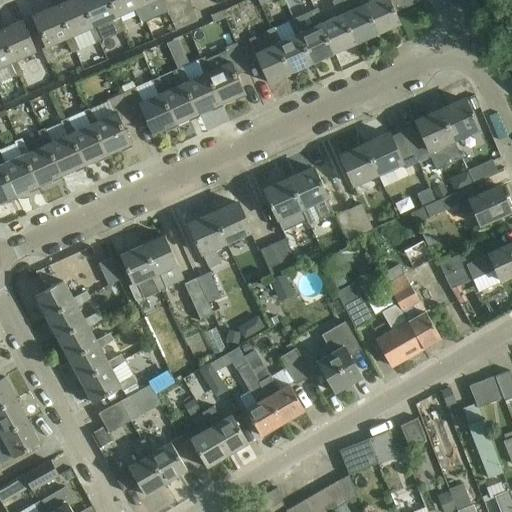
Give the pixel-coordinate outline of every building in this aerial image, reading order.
[(80,0),(70,0),(56,6),(70,38),(66,40),(73,53),(80,50),(96,43),(89,30),(93,28),(80,0)] [(108,0),(80,0),(93,28),(89,30),(96,43),(103,40),(119,33),(112,20),(116,17),(108,0)] [(135,0),(108,0),(116,17),(112,20),(119,33),(126,30),(141,24),(145,22),(139,8),(135,0)] [(135,0),(139,8),(145,22),(168,12),(167,9),(163,0),(135,0)] [(163,0),(167,9),(188,0),(163,0)] [(189,0),(188,0),(167,9),(168,12),(172,20),(194,10),(189,0)] [(324,24),(320,26),(333,55),(355,45),(342,15),(346,14),(339,0),(337,0),(332,2),(338,17),(326,22),(324,24)] [(346,14),(342,15),(355,45),(378,35),(365,5),(367,4),(365,0),(357,0),(361,7),(346,14)] [(365,0),(367,4),(365,5),(378,35),(401,24),(396,12),(392,2),(390,0),(365,0)] [(420,0),(396,0),(392,2),(396,12),(421,1),(420,0)] [(56,6),(32,17),(45,46),(42,48),(49,64),(57,60),(51,46),(66,40),(70,38),(56,6)] [(310,12),(296,19),(302,34),(298,35),(311,64),(333,55),(320,26),(324,24),(326,22),(317,9),(313,11),(310,12)] [(194,10),(172,20),(177,31),(198,21),(194,10)] [(221,12),(212,16),(214,22),(215,23),(226,17),(224,14),(223,11),(221,12)] [(279,44),(276,45),(289,74),(311,64),(298,35),(302,34),(296,19),(291,21),(288,22),(287,22),(294,37),(279,44)] [(23,21),(0,30),(0,32),(13,62),(9,64),(16,78),(23,75),(17,60),(37,52),(23,21)] [(272,47),(256,54),(261,65),(269,83),(289,74),(276,45),(279,44),(272,29),(267,32),(273,46),(272,47)] [(13,62),(0,32),(0,84),(0,85),(0,84),(0,67),(9,64),(13,62)] [(225,48),(227,52),(206,60),(212,71),(208,73),(222,104),(246,93),(238,75),(249,70),(237,43),(225,48)] [(212,71),(206,60),(205,57),(182,67),(189,81),(185,83),(199,114),(222,104),(208,73),(212,71)] [(189,81),(182,67),(175,71),(181,85),(166,91),(162,93),(176,125),(199,114),(185,83),(189,81)] [(153,135),(176,125),(162,93),(166,91),(159,78),(152,81),(158,95),(142,102),(136,88),(123,94),(135,121),(145,117),(153,135)] [(124,126),(135,121),(123,94),(107,101),(114,115),(99,122),(95,124),(109,155),(132,144),(124,126)] [(475,98),(466,102),(471,112),(479,108),(475,98)] [(465,100),(441,111),(454,140),(461,137),(479,129),(473,116),(474,115),(473,112),(471,113),(471,112),(466,102),(465,100)] [(86,165),(109,155),(95,124),(99,122),(91,108),(84,111),(91,125),(76,132),(72,134),(86,165)] [(441,111),(417,122),(425,140),(430,151),(436,166),(461,155),(454,140),(441,111)] [(72,134),(76,132),(68,118),(61,122),(68,136),(53,142),(49,144),(63,176),(86,165),(72,134)] [(40,186),(63,176),(49,144),(53,142),(45,129),(39,132),(45,146),(30,153),(26,155),(40,186)] [(403,164),(398,152),(389,134),(365,145),(378,175),(403,164)] [(16,196),(40,186),(26,155),(30,153),(22,139),(15,142),(16,143),(0,150),(7,163),(3,165),(16,196)] [(354,185),(378,175),(365,145),(341,156),(354,185)] [(0,203),(16,196),(3,165),(7,163),(0,150),(0,203)] [(475,184),(480,181),(499,173),(493,160),(469,170),(475,184)] [(314,168),(289,179),(303,208),(308,220),(309,224),(334,213),(327,198),(322,187),(314,168)] [(289,179),(265,190),(273,209),(278,219),(283,231),(308,220),(303,208),(289,179)] [(469,187),(450,195),(449,196),(439,200),(436,201),(436,202),(424,207),(423,207),(411,213),(416,224),(462,204),(467,214),(474,211),(480,226),(511,212),(500,186),(474,198),(469,187)] [(446,187),(436,192),(439,200),(449,196),(446,187)] [(430,188),(417,194),(423,207),(424,207),(436,202),(430,188)] [(214,214),(227,242),(251,232),(238,203),(214,214)] [(362,205),(349,211),(360,236),(374,230),(362,205)] [(349,242),(360,236),(349,211),(337,216),(349,242)] [(214,248),(227,242),(214,214),(189,225),(198,243),(202,253),(209,268),(221,263),(214,248)] [(178,264),(173,254),(165,235),(143,245),(162,289),(166,288),(184,279),(178,264)] [(286,238),(273,244),(284,270),(298,264),(319,254),(316,249),(295,258),(286,238)] [(272,275),(284,270),(273,244),(261,250),(272,275)] [(478,247),(463,254),(440,264),(445,275),(447,280),(452,289),(495,269),(500,281),(511,275),(511,244),(483,257),(478,247)] [(136,301),(162,289),(143,245),(120,256),(133,285),(130,286),(136,301)] [(110,258),(99,264),(110,285),(120,280),(110,258)] [(400,265),(383,275),(387,284),(391,291),(399,304),(403,311),(425,349),(442,339),(431,322),(404,275),(400,265)] [(344,268),(332,275),(339,288),(351,281),(344,268)] [(208,304),(210,303),(222,297),(210,272),(198,278),(208,304)] [(284,273),(271,279),(271,280),(276,291),(290,285),(284,273)] [(208,304),(198,278),(185,284),(201,320),(213,314),(208,304)] [(75,302),(77,306),(91,298),(87,291),(74,299),(64,281),(35,297),(47,318),(75,302)] [(373,319),(354,283),(336,293),(355,328),(373,319)] [(394,300),(385,283),(364,295),(373,312),(394,300)] [(85,320),(77,306),(75,302),(47,318),(58,338),(86,323),(88,326),(102,319),(99,313),(85,320)] [(392,331),(378,339),(384,350),(394,367),(425,349),(403,311),(399,304),(385,311),(382,313),(392,331)] [(238,324),(244,336),(264,327),(258,315),(238,324)] [(277,315),(268,319),(271,326),(280,322),(277,315)] [(318,361),(326,376),(336,393),(362,378),(350,356),(361,350),(345,322),(322,335),(332,353),(318,361)] [(86,323),(58,338),(70,360),(98,344),(100,347),(114,340),(110,333),(96,341),(88,326),(86,323)] [(238,344),(241,333),(229,330),(226,341),(238,344)] [(107,362),(100,347),(98,344),(70,360),(82,382),(110,366),(111,369),(126,361),(122,354),(107,362)] [(271,377),(260,383),(283,423),(305,411),(295,393),(290,384),(295,381),(297,385),(312,376),(297,349),(281,358),(287,368),(271,377)] [(244,355),(233,361),(238,370),(248,364),(244,355)] [(93,403),(111,394),(122,388),(124,391),(137,384),(133,376),(126,361),(111,369),(110,366),(82,382),(93,403)] [(211,363),(201,369),(205,376),(210,378),(217,374),(211,363)] [(262,436),(283,423),(260,383),(254,373),(251,369),(248,364),(238,370),(257,403),(246,410),(262,436)] [(265,367),(254,373),(260,383),(271,377),(265,367)] [(468,382),(474,401),(501,392),(503,399),(511,396),(511,377),(509,368),(468,382)] [(168,371),(149,382),(150,385),(155,395),(174,384),(168,371)] [(0,408),(17,399),(5,377),(0,379),(0,408)] [(150,385),(129,397),(122,401),(132,420),(140,416),(161,404),(155,395),(150,385)] [(29,421),(17,399),(0,408),(0,430),(2,435),(29,421)] [(194,400),(185,405),(191,415),(200,410),(194,400)] [(132,420),(122,401),(99,413),(110,433),(132,420)] [(484,480),(499,475),(477,401),(462,406),(484,480)] [(214,406),(203,412),(228,456),(249,444),(239,426),(232,414),(222,420),(214,406)] [(208,468),(228,456),(203,412),(196,416),(204,430),(190,439),(208,468)] [(398,423),(405,444),(423,438),(416,417),(398,423)] [(41,443),(29,421),(2,435),(15,458),(41,443)] [(390,427),(339,449),(350,474),(401,452),(390,427)] [(95,433),(103,446),(111,442),(104,429),(95,433)] [(511,431),(501,434),(508,461),(511,459),(511,431)] [(145,495),(167,482),(151,454),(153,453),(145,440),(132,447),(140,461),(129,467),(145,495)] [(151,454),(167,482),(188,471),(171,442),(153,453),(151,454)] [(33,491),(42,486),(59,476),(50,461),(33,471),(25,475),(33,491)] [(284,511),(351,511),(345,497),(356,493),(349,478),(282,506),(284,511)] [(488,486),(497,511),(509,511),(511,511),(511,488),(506,491),(502,480),(488,486)] [(443,511),(448,511),(450,511),(449,511),(475,511),(462,482),(435,494),(443,511)] [(6,486),(0,489),(0,495),(4,502),(12,497),(6,486)] [(51,511),(73,511),(68,503),(72,501),(63,487),(56,492),(63,505),(52,511),(51,511)] [(51,511),(52,511),(42,500),(35,503),(40,511),(51,511)]
